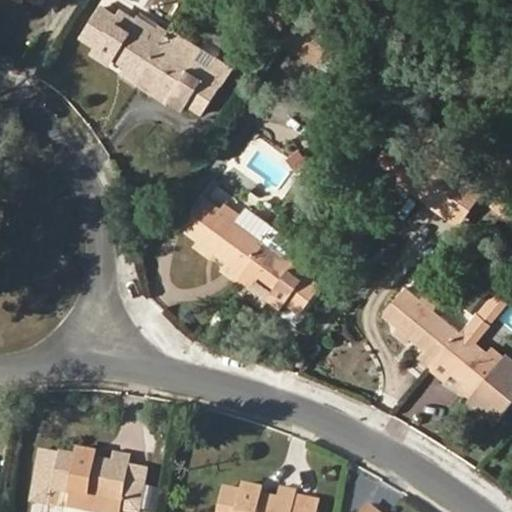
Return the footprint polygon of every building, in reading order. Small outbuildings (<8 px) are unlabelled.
[(247,0),(244,6),(259,16),(269,0),(247,0)] [(305,12),(309,6),(302,0),(269,0),(259,16),(288,36),(305,12)] [(139,85),(165,45),(135,26),(139,21),(124,10),(120,15),(105,6),(84,37),(99,48),(97,52),(110,62),(115,57),(129,67),(124,75),(139,85)] [(311,59),(331,28),(305,12),(288,36),(284,42),(311,59)] [(204,116),(225,83),(209,73),(212,68),(198,58),(193,64),(165,45),(139,85),(152,94),(158,85),(174,95),(170,101),(185,111),(189,106),(204,116)] [(152,94),(167,104),(170,101),(174,95),(158,85),(152,94)] [(403,179),(428,198),(451,166),(426,148),(403,179)] [(428,198),(452,216),(476,185),(451,166),(428,198)] [(231,262),(226,269),(239,280),(268,241),(240,220),(244,215),(230,205),(225,209),(211,198),(187,230),(202,241),(198,246),(212,256),(216,251),(231,262)] [(302,314),(324,283),(311,273),(315,268),(300,256),(296,261),(268,241),(239,280),(253,291),(259,283),(273,293),(269,298),(284,309),(288,304),(302,314)] [(420,357),(434,369),(464,331),(437,309),(440,304),(428,293),(423,297),(409,286),(385,315),(399,327),(396,332),(408,343),(413,339),(425,350),(420,357)] [(494,406),(511,384),(511,370),(506,365),(509,361),(495,350),(491,354),(464,331),(434,369),(446,379),(453,373),(466,383),(463,388),(477,400),(481,396),(494,406)] [(80,447),(79,453),(61,450),(54,490),(71,494),(70,501),(87,505),(89,498),(124,504),(133,455),(116,451),(114,459),(97,456),(98,451),(80,447)] [(245,483),(244,489),(227,486),(222,511),(316,511),(319,499),(298,495),(298,491),(282,488),(280,497),(261,493),(262,486),(245,483)] [(378,511),(364,501),(362,511),(378,511)]
